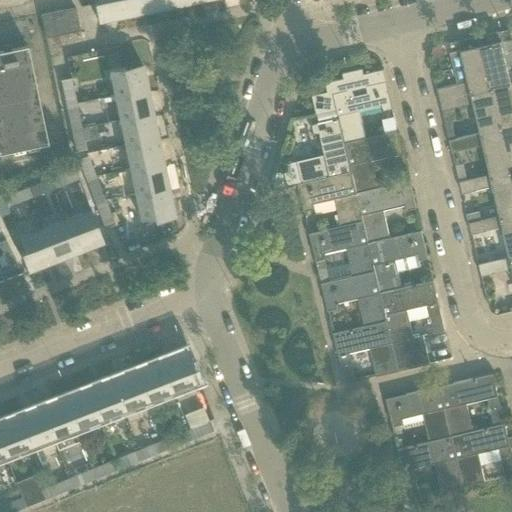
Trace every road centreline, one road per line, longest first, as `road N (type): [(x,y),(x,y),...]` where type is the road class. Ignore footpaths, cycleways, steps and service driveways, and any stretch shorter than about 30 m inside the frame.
road 1 (residential): [(402,25),(470,327),(486,342),(511,344)]
road 2 (unclassified): [(209,292),(286,52)]
road 3 (unclassified): [(289,511),(209,292)]
road 4 (residential): [(0,372),(209,292)]
